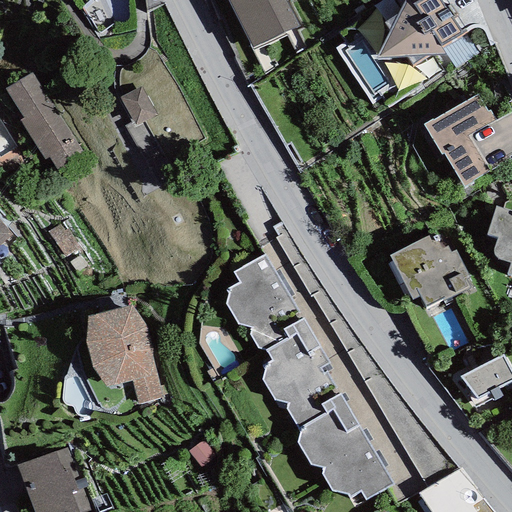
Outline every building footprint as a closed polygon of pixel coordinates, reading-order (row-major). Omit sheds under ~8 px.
[(286,35),(285,33),(299,26),(287,1),(290,0),(228,0),(253,51),(286,35)] [(404,0),(397,15),(384,23),(389,30),(376,57),(408,56),(412,64),(426,55),(446,55),(442,47),(467,32),(445,0),(419,0),(413,4),(409,0),(404,0)] [(32,73),(6,89),(23,118),(20,120),(46,158),(49,155),(59,170),(86,155),(32,73)] [(154,115),(139,86),(120,96),(134,125),(154,115)] [(432,119),(423,125),(441,154),(443,153),(463,188),(472,183),(471,181),(490,171),(469,136),(495,121),(490,111),(487,112),(477,95),(433,121),(432,119)] [(511,212),(495,207),(486,234),(497,237),(493,250),(493,252),(495,256),(497,258),(499,260),(510,262),(506,274),(511,276),(511,212)] [(0,242),(11,233),(0,220),(0,242)] [(429,236),(389,256),(412,300),(420,296),(425,308),(442,300),(445,306),(455,301),(453,298),(470,290),(469,287),(465,279),(469,277),(456,250),(451,252),(447,246),(442,249),(438,241),(432,243),(429,236)] [(286,410),(300,432),(297,442),(310,465),(324,466),(321,474),(332,491),(348,495),(350,498),(361,492),(366,500),(394,484),(323,367),(329,363),(264,256),(233,272),(239,283),(229,289),(226,302),(238,325),(252,327),(249,334),(258,348),(267,351),(272,361),(268,362),(263,380),(274,400),(288,403),(286,410)] [(132,303),(87,314),(85,338),(92,364),(107,384),(132,378),(139,403),(162,395),(155,367),(150,368),(152,348),(147,326),(132,303)] [(511,372),(503,355),(459,377),(477,399),(511,380),(511,372)] [(62,467),(55,448),(16,463),(35,511),(73,511),(79,510),(71,488),(77,486),(69,464),(62,467)] [(461,468),(419,494),(430,511),(475,511),(472,506),(481,500),(461,468)]
